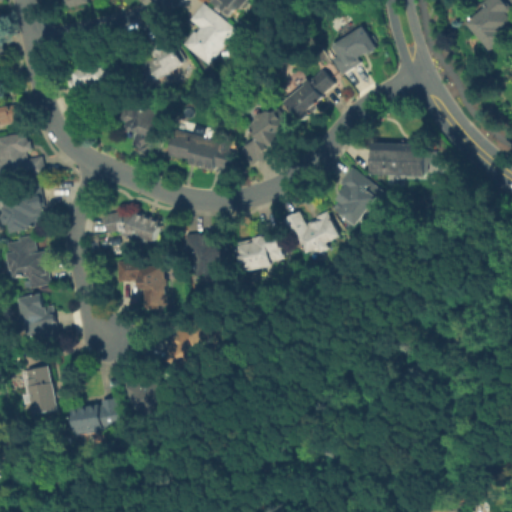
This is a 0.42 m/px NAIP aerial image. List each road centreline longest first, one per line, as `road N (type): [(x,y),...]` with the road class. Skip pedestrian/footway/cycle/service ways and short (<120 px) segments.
road 1 (residential): [(23,0),(46,102),(71,148),(183,199),(231,202),(288,182),(366,105),(424,76)]
road 2 (residential): [(96,164),(77,217),(76,249),(87,304),(109,336)]
road 3 (tertiary): [(416,58),(455,129),(511,178)]
road 4 (residential): [(31,41),(137,18),(167,0)]
